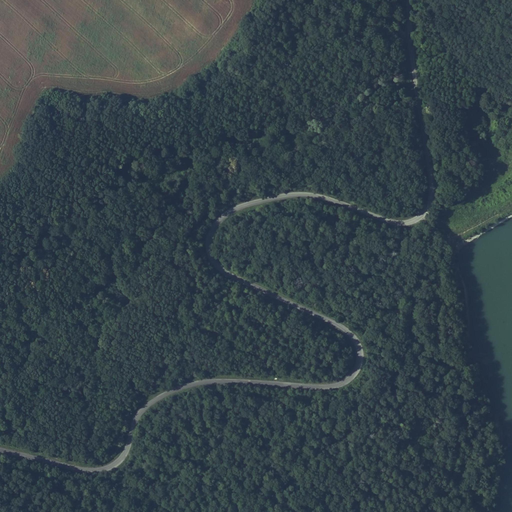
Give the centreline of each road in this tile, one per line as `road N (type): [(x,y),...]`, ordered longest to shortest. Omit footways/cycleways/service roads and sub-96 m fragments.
road 1 (tertiary): [(406,0),(431,183),(426,209),(411,221),(390,221),(292,194),(230,211),(208,237),(218,266),(347,331),(360,358),(351,376),(329,386),(224,380),(175,389),(141,411),(121,457),(106,468),(0,449)]
road 2 (track): [(193,511),(349,432),(398,382),(415,294),(437,239)]
road 3 (track): [(419,216),(441,230),(437,329),(470,412),(464,511)]
